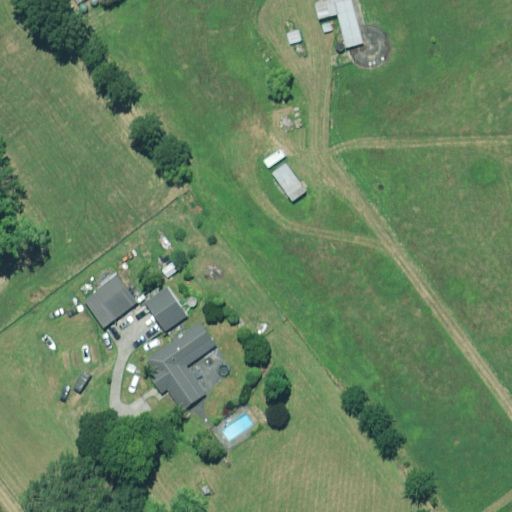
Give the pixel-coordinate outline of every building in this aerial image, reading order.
[(365,45),(353,0),(335,0),(318,5),(322,20),(340,16),(349,49),(365,45)] [(304,42),(301,31),(290,35),(293,45),(304,42)] [(309,193),(288,164),(275,174),(295,202),(309,193)] [(141,303),(129,287),(105,305),(117,321),(141,303)] [(190,317),(171,288),(148,303),(168,332),(190,317)] [(220,345),(204,322),(150,360),(157,369),(150,374),(164,394),(170,390),(185,411),(208,395),(189,367),(220,345)]
